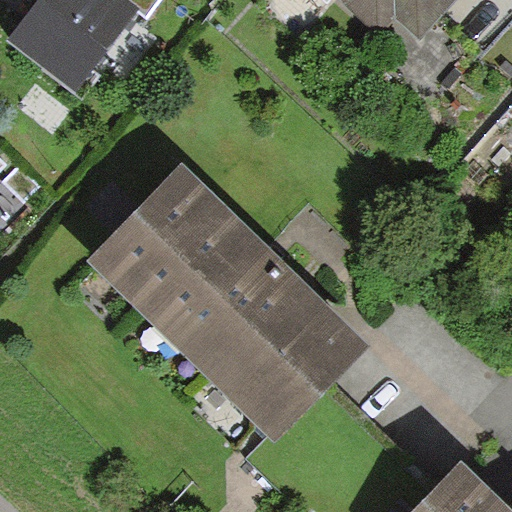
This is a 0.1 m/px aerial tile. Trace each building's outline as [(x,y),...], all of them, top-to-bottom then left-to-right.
[(66,94),(128,16),(108,0),(41,0),(5,46),(66,94)] [(457,0),(261,0),(301,38),(337,1),(373,36),(397,12),(422,37),(457,0)] [(0,174),(13,162),(0,148),(0,174)] [(271,427),(310,386),(351,343),(177,179),(97,263),(271,427)] [(310,386),(271,427),(234,466),(287,511),(312,511),(373,446),(310,386)] [(424,511),(434,502),(373,446),(312,511),(424,511)] [(492,511),(455,478),(434,502),(424,511),(492,511)]
